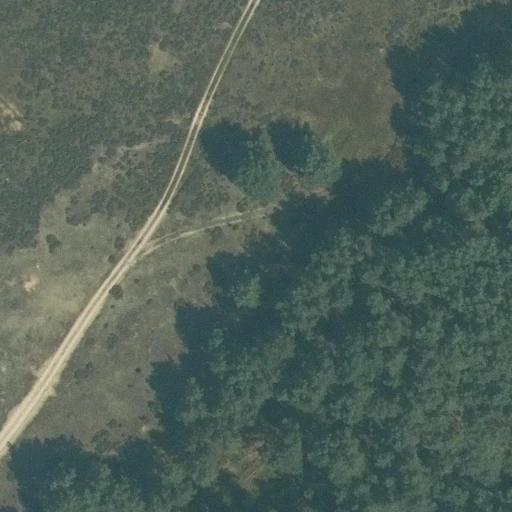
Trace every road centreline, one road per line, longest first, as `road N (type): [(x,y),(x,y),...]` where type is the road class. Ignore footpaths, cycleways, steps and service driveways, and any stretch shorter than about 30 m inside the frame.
road 1 (track): [(0,442),(99,288),(199,157),(235,130),(275,112),(356,98),(379,102),(393,119),(395,147),(369,170),(284,210),(203,229),(128,262)]
road 2 (track): [(171,200),(192,119),(254,0)]
